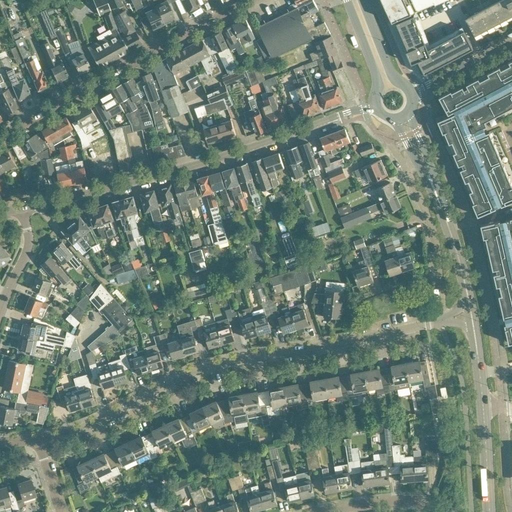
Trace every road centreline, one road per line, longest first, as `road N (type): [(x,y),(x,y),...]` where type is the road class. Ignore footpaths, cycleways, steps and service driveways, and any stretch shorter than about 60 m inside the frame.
road 1 (residential): [(443,318),(217,364),(72,431),(37,439)]
road 2 (tertiary): [(22,207),(176,170),(375,107)]
road 3 (tertiary): [(221,15),(0,138)]
road 4 (residential): [(412,151),(404,168),(434,234),(443,318)]
road 5 (secondary): [(477,358),(488,511)]
